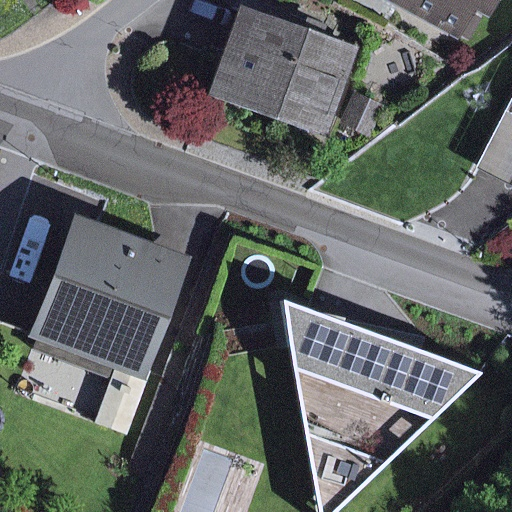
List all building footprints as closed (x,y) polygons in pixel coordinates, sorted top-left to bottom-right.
[(508,0),(419,0),(479,30),(488,11),(501,17),(508,0)] [(365,44),(243,3),(213,91),(336,131),(365,44)] [(393,97),(363,88),(352,120),(382,130),(393,97)] [(511,106),(484,163),(502,172),(511,176),(511,106)] [(43,191),(16,261),(46,272),(73,203),(43,191)] [(175,257),(75,220),(31,339),(144,380),(187,261),(175,257)] [(304,311),(282,303),(317,511),(333,511),(480,374),(364,331),(304,311)]
